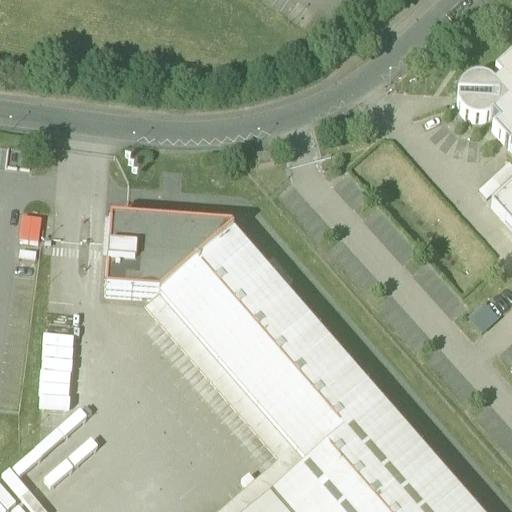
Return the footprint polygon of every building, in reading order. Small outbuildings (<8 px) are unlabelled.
[(511,60),(494,77),(500,84),(493,90),(487,85),(479,83),(470,85),(463,89),(458,96),(456,104),(457,112),(461,119),(468,124),(476,127),(485,125),(492,121),(498,128),(491,134),(509,154),(509,153),(511,155),(511,60)] [(272,155),(254,159),(256,171),(274,167),(272,155)] [(511,190),(490,210),(511,234),(511,190)] [(15,243),(34,244),(36,221),(16,220),(15,243)] [(230,236),(109,228),(104,300),(158,303),(232,239),(230,236)] [(305,472),(259,511),(469,511),(232,239),(158,303),(159,304),(305,472)] [(474,335),(493,327),(484,309),(466,317),(474,335)]
